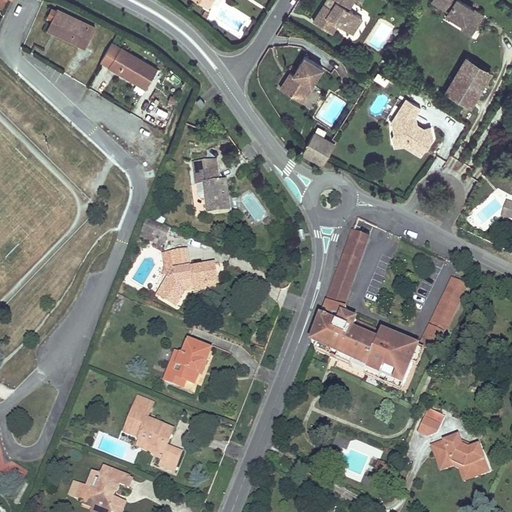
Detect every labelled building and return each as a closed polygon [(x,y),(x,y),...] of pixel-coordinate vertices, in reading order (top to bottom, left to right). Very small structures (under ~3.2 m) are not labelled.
[(212,0),(208,7),(211,9),(217,0),(212,0)] [(326,0),(313,20),(328,30),(334,21),(338,24),(352,33),(362,18),(349,9),(344,6),(348,0),(326,0)] [(354,0),(348,0),(344,6),(349,9),(354,0)] [(431,0),(448,11),(456,16),(453,20),(462,25),(461,28),(471,34),(480,20),(478,18),(481,13),(460,0),(431,0)] [(57,8),(56,10),(52,18),(51,19),(61,24),(56,33),(85,47),(95,27),(57,8)] [(456,16),(448,11),(445,15),(453,20),(456,16)] [(61,24),(51,19),(47,29),(56,33),(61,24)] [(334,21),(328,30),(332,32),(338,24),(334,21)] [(109,66),(121,47),(112,42),(101,61),(109,66)] [(109,66),(137,83),(142,74),(151,79),(157,69),(121,47),(109,66)] [(311,84),(322,67),(305,56),(294,73),(284,89),(297,97),(307,82),(311,84)] [(460,69),(483,83),(491,71),(467,57),(460,69)] [(460,69),(447,91),(470,105),(483,83),(460,69)] [(280,87),(284,89),(294,73),(290,71),(280,87)] [(142,74),(137,83),(146,88),(151,79),(142,74)] [(381,75),(377,81),(383,85),(387,79),(381,75)] [(307,82),(297,97),(302,100),(312,85),(311,84),(307,82)] [(205,103),(200,98),(196,101),(201,107),(205,103)] [(407,98),(401,107),(405,110),(403,114),(403,118),(400,119),(398,122),(393,123),(395,133),(393,137),(405,144),(421,154),(425,148),(427,147),(433,138),(431,127),(424,128),(414,130),(413,126),(416,126),(416,123),(414,117),(421,107),(407,98)] [(151,111),(164,118),(167,112),(155,105),(151,111)] [(401,107),(391,122),(393,123),(398,122),(400,119),(403,118),(403,114),(405,110),(401,107)] [(314,132),(303,152),(323,164),(334,144),(314,132)] [(405,144),(393,137),(395,146),(405,144)] [(216,160),(193,163),(198,195),(201,197),(206,197),(209,214),(230,211),(226,180),(219,181),(216,160)] [(502,217),(509,219),(511,211),(511,204),(507,202),(502,217)] [(470,214),(465,219),(475,229),(480,225),(470,214)] [(273,223),(269,217),(263,222),(267,227),(273,223)] [(140,238),(161,246),(167,230),(146,222),(140,238)] [(353,232),(312,344),(368,369),(367,371),(380,377),(390,381),(403,387),(413,364),(419,349),(406,343),(396,339),(382,333),(380,339),(373,336),(376,330),(344,317),(347,309),(343,308),(368,237),(353,232)] [(176,306),(184,293),(186,290),(193,288),(194,291),(208,289),(208,286),(218,284),(215,264),(191,268),(188,250),(164,254),(166,270),(164,273),(169,277),(158,295),(176,306)] [(446,330),(467,286),(452,279),(431,323),(446,330)] [(208,289),(194,291),(194,294),(220,289),(218,284),(208,286),(208,289)] [(205,323),(208,313),(202,311),(199,321),(205,323)] [(430,326),(420,345),(434,352),(444,333),(430,326)] [(382,333),(376,330),(373,336),(380,339),(382,333)] [(182,355),(180,354),(176,364),(171,362),(164,380),(175,385),(178,378),(187,381),(195,385),(199,374),(204,362),(207,363),(212,350),(188,340),(182,355)] [(419,349),(413,364),(417,366),(424,351),(419,349)] [(176,364),(180,354),(175,352),(171,362),(176,364)] [(380,377),(367,371),(365,376),(401,391),(403,387),(390,381),(380,377)] [(178,378),(175,385),(184,388),(187,381),(178,378)] [(167,446),(170,438),(167,436),(170,428),(147,419),(154,404),(138,397),(124,432),(139,438),(139,439),(159,448),(157,452),(163,454),(161,460),(160,461),(176,467),(182,452),(167,446)] [(425,417),(441,425),(445,418),(428,410),(425,417)] [(438,432),(441,425),(425,417),(418,432),(428,436),(438,432)] [(469,448),(463,445),(459,435),(445,441),(446,444),(436,447),(441,461),(451,458),(452,461),(463,466),(467,465),(470,475),(484,470),(481,460),(484,459),(479,444),(469,448)] [(159,448),(139,439),(136,447),(149,452),(155,458),(161,460),(163,454),(157,452),(159,448)] [(436,447),(446,444),(445,441),(432,445),(441,471),(453,467),(458,469),(462,481),(488,471),(484,459),(481,460),(484,470),(470,475),(467,465),(463,466),(452,461),(451,458),(441,461),(436,447)] [(338,475),(363,482),(370,455),(345,448),(338,475)] [(174,472),(176,467),(160,461),(159,466),(174,472)] [(387,465),(379,461),(371,480),(379,483),(387,465)] [(87,487),(80,484),(75,498),(84,502),(85,498),(95,502),(93,505),(109,511),(121,511),(126,502),(114,497),(112,497),(114,492),(116,493),(119,484),(129,488),(133,479),(103,467),(100,475),(93,472),(87,487)] [(69,496),(75,498),(80,484),(75,482),(69,496)] [(85,498),(84,502),(82,505),(92,509),(91,511),(94,511),(109,511),(93,505),(95,502),(85,498)]
